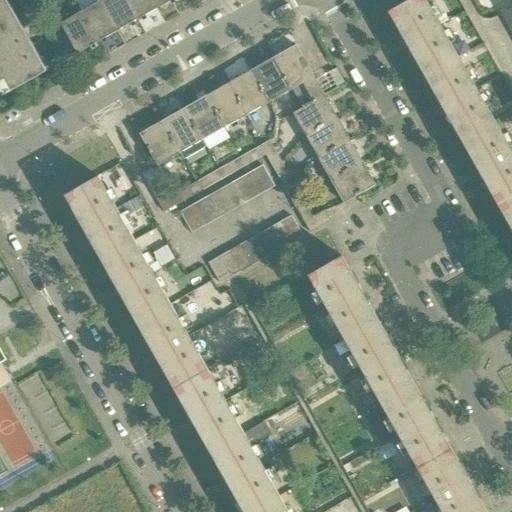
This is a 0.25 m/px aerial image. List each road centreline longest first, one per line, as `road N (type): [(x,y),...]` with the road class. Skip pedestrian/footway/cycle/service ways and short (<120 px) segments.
road 1 (residential): [(511,467),(389,252),(452,217),(329,0)]
road 2 (residential): [(181,511),(0,184)]
road 3 (residential): [(0,159),(281,0)]
